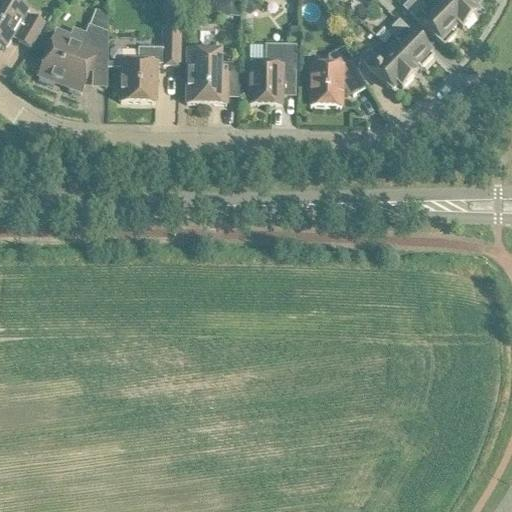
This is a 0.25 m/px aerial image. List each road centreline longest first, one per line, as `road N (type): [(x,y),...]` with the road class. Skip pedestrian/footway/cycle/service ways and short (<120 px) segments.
road 1 (residential): [(0,99),(20,118),(70,139),(367,147),(467,84),(511,81)]
road 2 (secondary): [(413,205),(0,205)]
